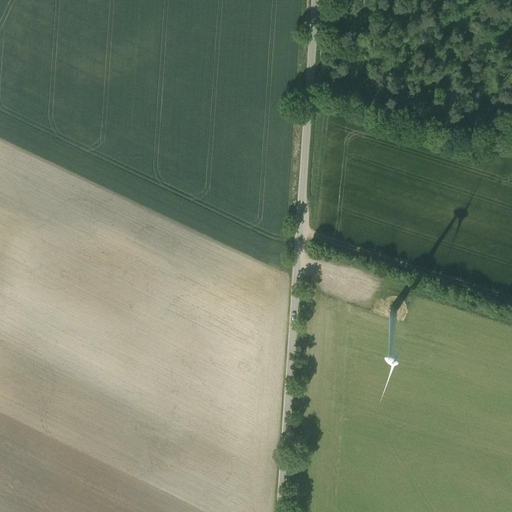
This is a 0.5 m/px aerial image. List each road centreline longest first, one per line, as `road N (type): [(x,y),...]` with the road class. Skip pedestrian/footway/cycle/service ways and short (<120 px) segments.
road 1 (unclassified): [(283,511),(312,0)]
road 2 (track): [(511,299),(300,232)]
